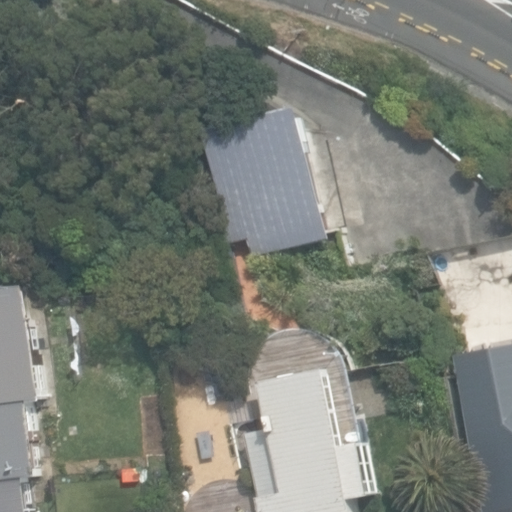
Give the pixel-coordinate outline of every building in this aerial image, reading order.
[(221,128),(252,260),(340,239),(309,107),(221,128)] [(511,239),(436,252),(451,337),(511,326),(511,239)] [(37,285),(0,289),(0,404),(38,400),(50,398),(37,285)] [(511,511),(511,344),(460,354),(489,511),(511,511)] [(361,511),(359,499),(380,495),(370,440),(349,444),(335,367),(266,379),(275,428),(252,432),(266,511),(361,511)] [(0,480),(34,477),(47,475),(38,400),(0,404),(0,480)] [(38,511),(34,477),(0,480),(0,511),(38,511)]
